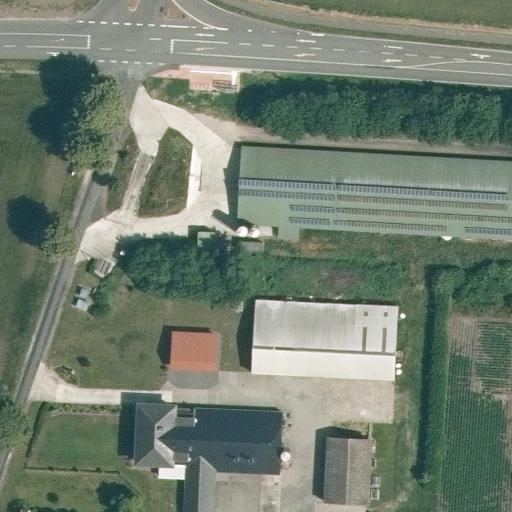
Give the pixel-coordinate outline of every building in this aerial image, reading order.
[(511,159),(244,146),(240,224),(511,238),(511,159)] [(401,305),(256,298),(252,373),(398,380),(401,305)] [(180,331),(180,370),(226,370),(226,331),(180,331)] [(194,408),(194,415),(176,415),(177,402),(136,401),(134,465),(175,466),(175,462),(186,462),(183,511),(214,511),(217,470),(282,473),(284,412),(194,408)] [(369,504),(371,439),(326,438),(324,503),(369,504)]
